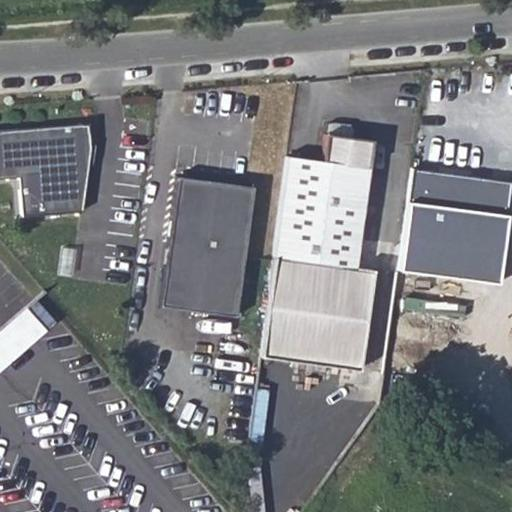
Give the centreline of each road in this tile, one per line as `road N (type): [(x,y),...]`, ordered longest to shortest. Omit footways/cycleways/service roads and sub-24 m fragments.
road 1 (residential): [(0,59),(511,22)]
road 2 (unknown): [(185,45),(146,343)]
